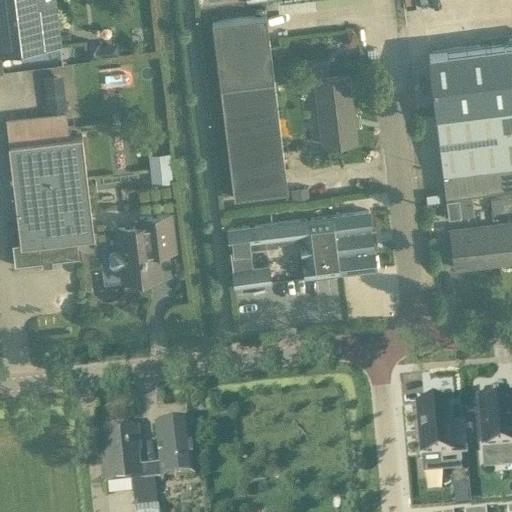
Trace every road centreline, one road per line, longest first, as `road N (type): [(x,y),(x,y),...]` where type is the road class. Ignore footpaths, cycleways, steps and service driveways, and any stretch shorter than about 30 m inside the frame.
road 1 (unclassified): [(417,341),(385,6)]
road 2 (tertiary): [(373,347),(82,378)]
road 3 (residential): [(373,347),(390,511)]
road 4 (unclassified): [(94,511),(82,378)]
